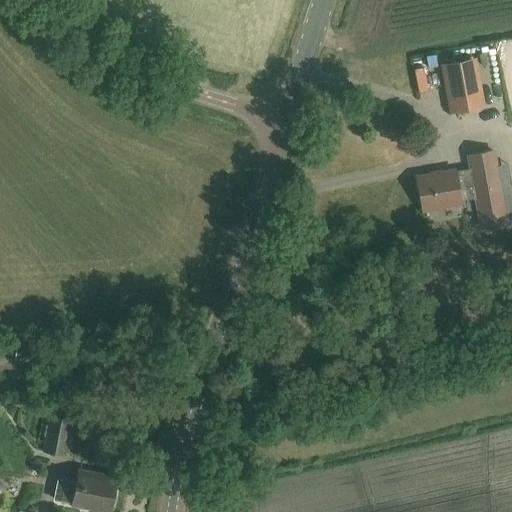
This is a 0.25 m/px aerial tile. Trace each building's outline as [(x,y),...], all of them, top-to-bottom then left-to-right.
[(471,59),(441,65),(450,112),(480,107),(471,59)] [(492,151),(468,156),(471,173),(456,175),(455,170),(417,177),(423,209),(461,203),(460,200),(476,198),(482,227),(506,223),(492,151)] [(345,246),(378,225),(364,203),(331,225),(345,246)] [(0,368),(15,370),(15,362),(34,363),(35,348),(16,346),(16,348),(0,347),(0,368)] [(65,456),(72,419),(49,416),(43,451),(65,456)] [(116,478),(79,471),(77,482),(59,479),(55,500),(63,501),(74,503),(73,503),(78,504),(78,506),(85,508),(86,506),(110,510),(111,505),(113,505),(114,498),(112,497),(116,478)]
